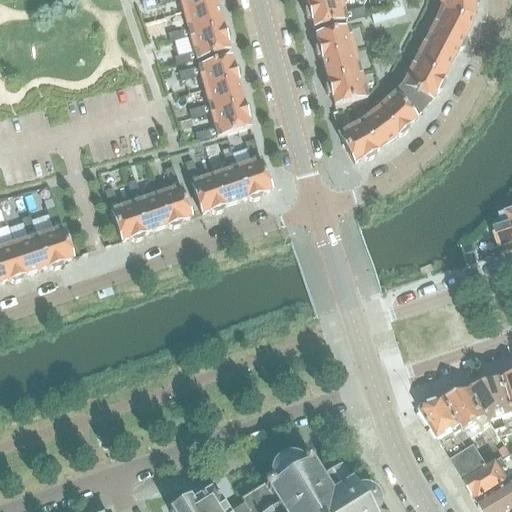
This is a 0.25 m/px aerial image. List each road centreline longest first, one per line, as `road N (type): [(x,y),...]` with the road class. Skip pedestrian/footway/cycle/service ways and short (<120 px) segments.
road 1 (residential): [(318,210),(0,315)]
road 2 (residential): [(318,210),(386,182),(436,143),(478,78),(503,0)]
road 3 (residential): [(376,388),(109,483)]
road 4 (residential): [(318,210),(260,0)]
road 5 (residential): [(511,269),(356,324)]
road 6 (residential): [(376,388),(511,341)]
road 7 (residential): [(432,511),(376,388)]
road 8 (residential): [(356,324),(318,210)]
